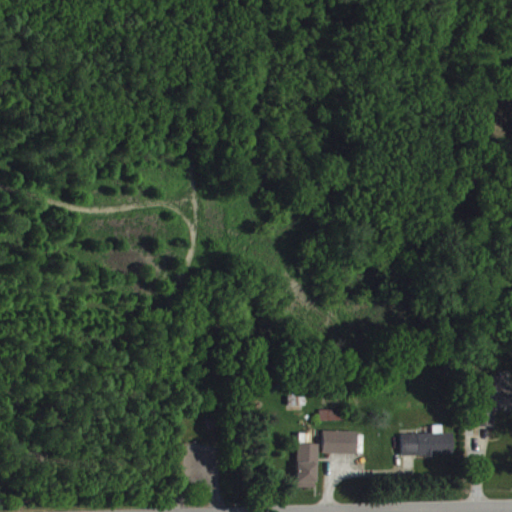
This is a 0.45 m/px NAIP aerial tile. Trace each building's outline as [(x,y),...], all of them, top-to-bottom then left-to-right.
[(494,435),(494,419),(511,418),(511,396),(507,396),(507,383),(478,384),(478,435),(494,435)] [(289,414),(306,414),(306,392),(289,392),(289,414)] [(401,442),(402,464),(453,462),(453,440),(442,441),(442,434),(433,434),(434,441),(401,442)] [(357,440),(323,439),(323,461),(356,462),(357,440)] [(318,452),(297,451),(296,495),(317,496),(318,452)]
